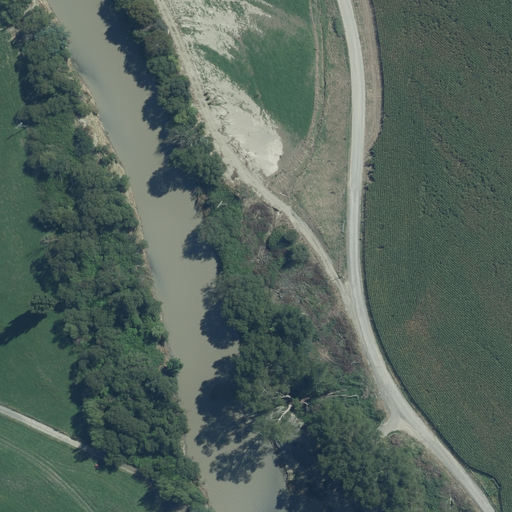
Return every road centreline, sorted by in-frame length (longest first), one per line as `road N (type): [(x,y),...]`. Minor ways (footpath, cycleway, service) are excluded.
road 1 (track): [(333,0),(351,298)]
road 2 (unclassified): [(351,298),(425,450),(485,511)]
road 3 (residential): [(0,399),(166,486),(191,511)]
